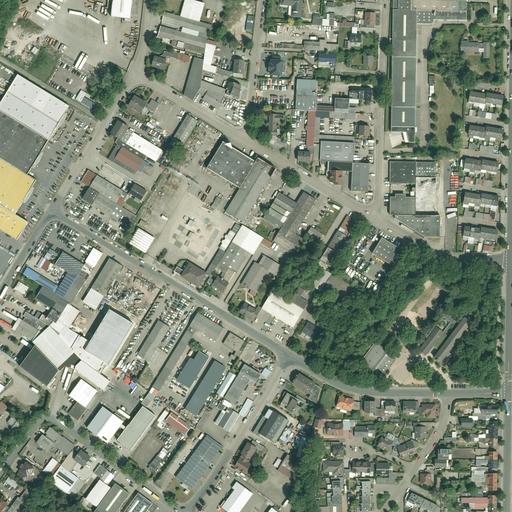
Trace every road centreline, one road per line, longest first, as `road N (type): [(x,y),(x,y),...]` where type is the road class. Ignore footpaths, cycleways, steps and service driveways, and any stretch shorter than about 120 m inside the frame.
road 1 (residential): [(53,209),(289,355)]
road 2 (residential): [(0,475),(44,422),(60,421),(182,511)]
road 3 (residential): [(385,0),(372,215)]
road 4 (residential): [(188,511),(289,355)]
road 5 (residential): [(289,355),(353,390),(444,393)]
road 6 (residential): [(136,73),(53,209)]
road 7 (residential): [(372,215),(244,137)]
road 8 (residential): [(510,257),(439,253),(372,215)]
road 9 (residential): [(261,0),(244,137)]
road 10 (residential): [(244,137),(136,73)]
